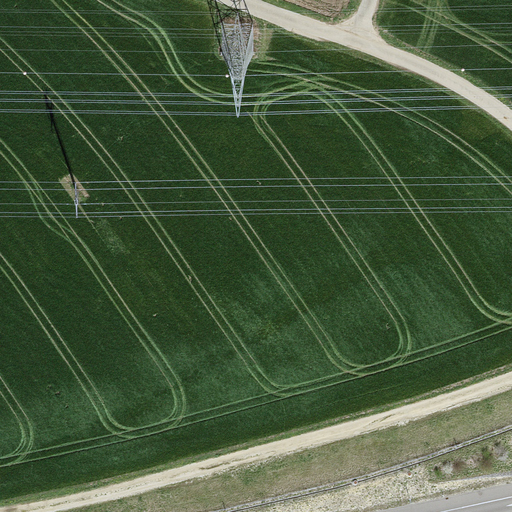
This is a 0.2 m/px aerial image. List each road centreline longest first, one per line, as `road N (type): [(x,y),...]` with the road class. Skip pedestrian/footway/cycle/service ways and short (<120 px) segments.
road 1 (track): [(12,511),(511,380)]
road 2 (track): [(511,120),(457,77),(286,29),(221,0)]
